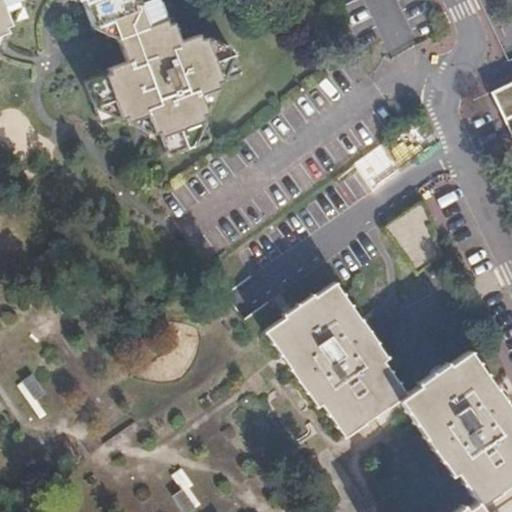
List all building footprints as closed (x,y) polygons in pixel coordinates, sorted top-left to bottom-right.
[(0,0),(0,87),(1,87),(0,84),(0,36),(9,33),(7,28),(30,20),(22,0),(73,0),(74,1),(74,3),(80,2),(91,32),(109,26),(114,41),(124,69),(107,76),(109,78),(87,87),(102,128),(124,119),(125,124),(144,117),(150,135),(158,132),(166,158),(212,141),(203,116),(207,115),(200,96),(218,89),(219,89),(217,85),(224,82),(208,39),(207,37),(199,39),(197,35),(181,41),(175,24),(174,21),(169,23),(161,0),(143,0),(140,1),(139,0),(0,0)] [(181,41),(197,35),(175,24),(181,41)] [(109,26),(91,32),(114,41),(109,26)] [(0,36),(0,54),(9,33),(0,36)] [(208,39),(224,82),(242,75),(233,49),(230,50),(208,39)] [(511,83),(491,93),(511,136),(511,83)] [(200,96),(207,115),(218,89),(200,96)] [(144,117),(125,124),(150,135),(144,117)] [(428,226),(417,206),(383,231),(419,276),(443,259),(426,227),(428,226)] [(384,411),(401,400),(377,365),(382,361),(329,289),(315,299),(313,295),(283,317),(286,321),(265,335),(319,409),(322,408),(345,440),(363,428),(360,424),(382,408),(384,411)] [(450,367),(448,365),(416,384),(419,388),(401,400),(451,479),(457,475),(477,508),(471,511),(466,511),(464,509),(459,511),(511,511),(511,421),(471,355),(450,367)] [(31,374),(16,382),(29,403),(43,395),(31,374)] [(182,511),(185,511),(200,503),(178,469),(169,475),(178,489),(171,493),(182,511)]
